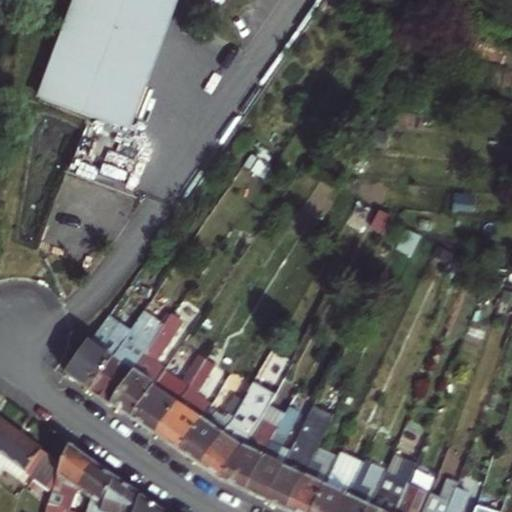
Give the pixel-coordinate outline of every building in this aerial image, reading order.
[(162,0),(119,123),(51,98),(87,0),(73,0),(58,43),(49,40),(39,67),(48,71),(36,102),(125,134),(173,0),(162,0)] [(87,0),(51,98),(119,123),(162,0),(87,0)] [(391,95),(400,94),(399,80),(390,80),(391,95)] [(390,133),(376,131),(374,148),(388,150),(390,133)] [(246,163),(258,172),(264,164),(252,155),(246,163)] [(265,177),(271,169),(264,164),(258,172),(265,177)] [(454,210),(472,212),(473,197),(455,195),(454,210)] [(350,219),(364,226),(369,217),(355,209),(350,219)] [(372,229),(384,235),(387,228),(391,220),(380,214),(372,229)] [(391,220),(387,228),(402,236),(406,228),(391,220)] [(401,242),(417,250),(422,239),(406,231),(401,242)] [(433,256),(445,262),(449,253),(438,247),(433,256)] [(456,257),(452,266),(466,272),(470,263),(456,257)] [(511,291),(506,290),(503,299),(511,302),(511,291)] [(165,326),(144,313),(131,332),(91,391),(111,406),(165,326)] [(172,339),(170,337),(182,320),(174,314),(165,326),(111,406),(132,420),(166,370),(167,369),(157,362),(172,339)] [(69,376),(91,391),(131,332),(109,318),(69,376)] [(208,360),(200,355),(183,382),(166,370),(132,420),(156,436),(193,384),(208,360)] [(156,436),(180,453),(211,408),(213,405),(198,394),(215,365),(208,360),(193,384),(156,436)] [(263,420),(250,413),(264,389),(254,383),(244,402),(238,412),(201,467),(222,482),(263,420)] [(201,467),(238,412),(244,402),(236,396),(223,416),(211,408),(180,453),(201,467)] [(292,452),(283,447),(301,412),(290,407),(285,416),(278,428),(248,494),(268,503),(292,452)] [(270,407),(263,420),(269,423),(277,410),(270,407)] [(289,511),(319,448),(335,416),(315,407),(292,452),(268,503),(287,511),(289,511)] [(248,494),(278,428),(285,416),(277,410),(269,423),(263,420),(222,482),(248,494)] [(0,451),(17,463),(37,478),(31,486),(42,495),(48,488),(53,492),(64,465),(0,418),(0,417),(0,451)] [(48,505),(68,511),(75,487),(89,495),(98,465),(71,445),(64,465),(53,492),(48,505)] [(289,511),(314,511),(339,458),(319,448),(289,511)] [(0,475),(5,479),(17,463),(0,451),(0,475)] [(314,511),(341,511),(364,462),(342,453),(339,458),(314,511)] [(399,479),(407,460),(394,455),(387,472),(386,474),(399,479)] [(396,511),(409,484),(410,484),(417,464),(407,460),(399,479),(386,474),(368,511),(396,511)] [(341,511),(368,511),(386,474),(387,472),(364,462),(341,511)] [(113,511),(122,482),(98,465),(89,495),(83,511),(73,511),(68,511),(48,505),(45,511),(113,511)] [(137,511),(142,496),(138,493),(122,482),(113,511),(137,511)] [(424,511),(447,511),(458,489),(458,488),(447,483),(441,499),(432,495),(424,511)] [(396,511),(424,511),(432,495),(409,484),(396,511)] [(460,511),(468,493),(458,489),(447,511),(460,511)] [(137,511),(165,511),(142,496),(137,511)]
